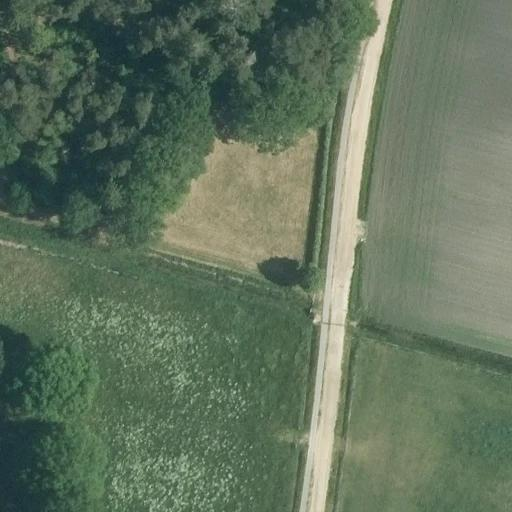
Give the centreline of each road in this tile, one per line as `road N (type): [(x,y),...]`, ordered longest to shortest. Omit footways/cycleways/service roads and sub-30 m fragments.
road 1 (track): [(383,0),(351,178),(315,511)]
road 2 (track): [(0,205),(339,301)]
